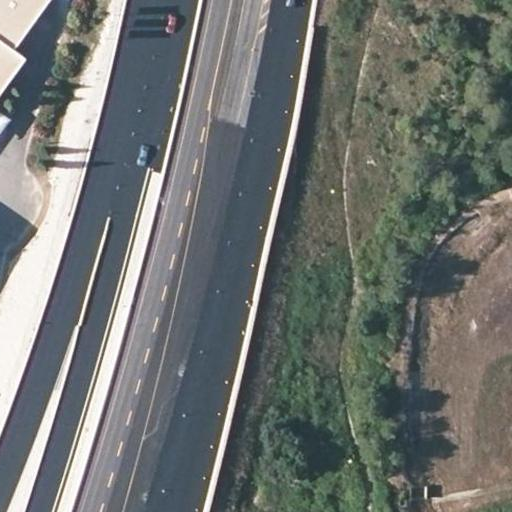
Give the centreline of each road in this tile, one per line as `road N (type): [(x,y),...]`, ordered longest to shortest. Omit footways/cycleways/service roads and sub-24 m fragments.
road 1 (primary): [(176,0),(113,265),(42,511)]
road 2 (primary): [(238,0),(187,232),(109,511)]
road 3 (primary): [(283,0),(237,242),(167,511)]
road 4 (track): [(377,511),(344,363),(356,178),(393,0)]
road 5 (primary): [(142,0),(83,249),(0,490)]
